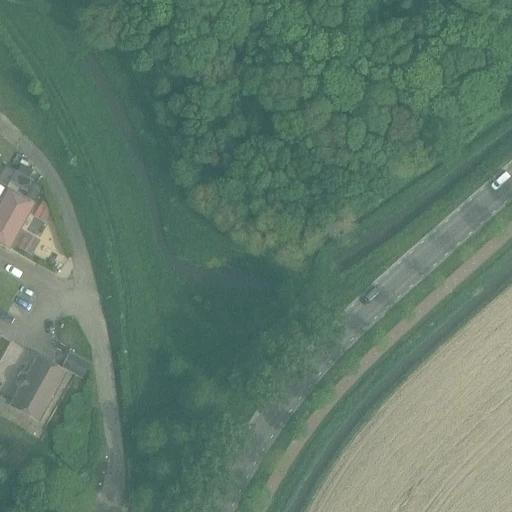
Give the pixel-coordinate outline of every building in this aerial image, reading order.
[(0,185),(6,189),(14,175),(6,170),(0,179),(0,185)] [(34,205),(43,192),(34,186),(25,200),(34,205)] [(0,248),(8,253),(31,209),(3,193),(0,198),(0,248)] [(41,201),(33,217),(44,223),(51,209),(46,207),(47,205),(41,201)] [(80,355),(67,348),(60,345),(53,359),(72,369),(80,355)] [(66,373),(36,356),(9,404),(39,421),(66,373)] [(0,416),(0,417),(9,402),(0,396),(0,416)]
